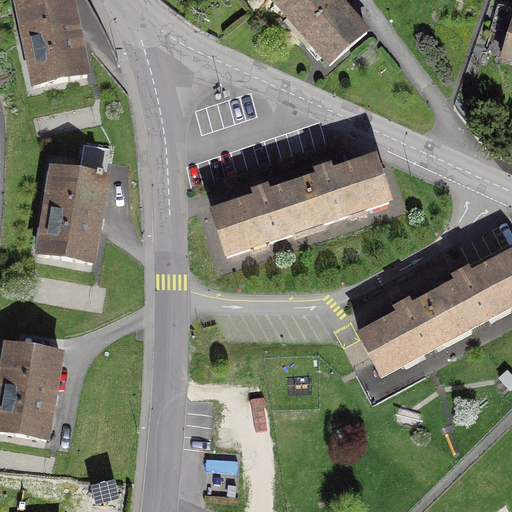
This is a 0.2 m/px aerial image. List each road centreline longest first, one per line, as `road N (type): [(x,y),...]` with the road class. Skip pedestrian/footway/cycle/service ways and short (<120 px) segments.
road 1 (residential): [(161,511),(172,235),(162,120),(140,22)]
road 2 (residential): [(140,22),(476,177)]
road 3 (residential): [(365,0),(476,177)]
